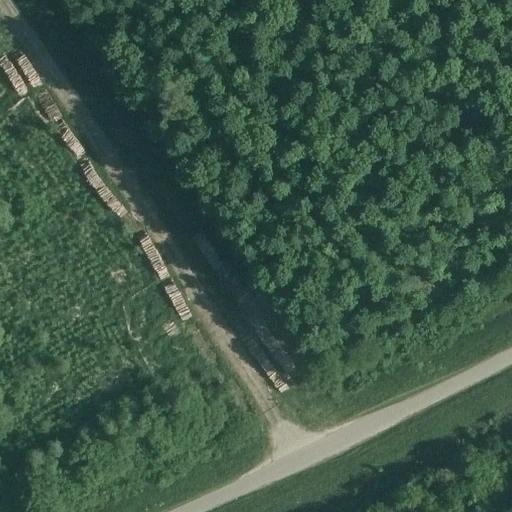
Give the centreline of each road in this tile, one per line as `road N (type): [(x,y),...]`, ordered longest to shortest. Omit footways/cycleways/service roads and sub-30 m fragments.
road 1 (track): [(0,10),(305,461)]
road 2 (unclassified): [(188,511),(511,353)]
